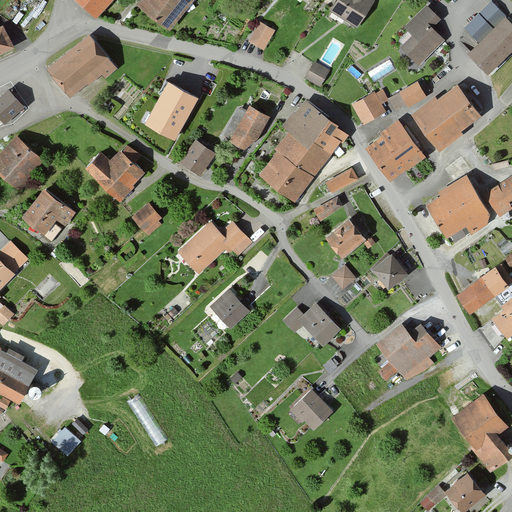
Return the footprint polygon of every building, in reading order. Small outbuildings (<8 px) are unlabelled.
[(106,0),(81,0),(95,12),(106,0)] [(139,0),(136,5),(170,31),(194,0),(139,0)] [(371,0),(342,0),(335,11),(357,26),(373,1),(371,0)] [(464,28),(479,42),(505,16),(506,15),(491,1),(464,28)] [(442,20),(426,4),(403,27),(412,36),(401,48),(419,66),(444,40),(433,29),(442,20)] [(479,42),(467,54),(488,75),(511,51),(511,23),(505,16),(479,42)] [(248,41),(262,50),(275,31),(260,21),(248,41)] [(1,27),(0,27),(0,51),(11,47),(1,27)] [(89,34),(45,69),(70,100),(102,74),(106,79),(118,69),(89,34)] [(331,70),(315,60),(305,77),(320,86),(331,70)] [(375,78),(384,72),(377,64),(369,70),(375,78)] [(390,97),(396,108),(428,90),(422,79),(390,97)] [(198,99),(168,83),(145,126),(175,142),(198,99)] [(388,96),(382,85),(374,89),(381,100),(388,96)] [(482,116),(459,85),(438,100),(436,98),(412,115),(439,152),(463,134),(461,132),(482,116)] [(373,87),(353,98),(363,118),(383,106),(381,100),(374,89),(373,87)] [(9,92),(0,99),(0,118),(5,124),(23,106),(9,92)] [(307,100),(286,127),(293,133),(260,174),(291,199),(336,141),(338,143),(347,132),(307,100)] [(234,125),(244,107),(238,104),(228,122),(234,125)] [(250,106),(229,141),(245,151),(258,137),(270,117),(250,106)] [(423,154),(399,122),(367,146),(391,178),(423,154)] [(41,156),(16,135),(0,153),(0,170),(17,184),(41,156)] [(216,154),(196,142),(181,164),(202,177),(216,154)] [(100,152),(86,168),(120,200),(145,173),(120,150),(110,161),(100,152)] [(351,167),(326,181),(332,191),(356,177),(351,167)] [(511,170),(485,184),(498,207),(511,199),(511,170)] [(467,176),(425,201),(444,233),(486,207),(467,176)] [(76,213),(43,189),(21,218),(45,236),(56,220),(66,227),(76,213)] [(317,208),(320,214),(339,203),(335,197),(317,208)] [(147,202),(131,215),(149,236),(165,222),(147,202)] [(211,218),(180,249),(198,267),(225,240),(238,254),(253,239),(231,217),(220,228),(211,218)] [(364,235),(356,225),(335,239),(345,251),(364,235)] [(11,241),(0,252),(0,260),(14,274),(29,259),(11,241)] [(405,269),(391,251),(374,264),(388,282),(405,269)] [(0,298),(1,298),(0,297),(0,290),(15,275),(14,274),(0,260),(0,298)] [(343,263),(332,272),(340,283),(352,274),(343,263)] [(493,269),(459,292),(469,308),(504,284),(493,269)] [(229,285),(209,303),(230,325),(250,307),(229,285)] [(505,304),(489,317),(500,332),(511,323),(511,290),(501,299),(505,304)] [(303,320),(320,338),(335,324),(315,302),(303,313),(299,316),(303,320)] [(5,304),(0,308),(0,319),(2,322),(12,312),(5,304)] [(285,317),(295,327),(303,320),(299,316),(303,313),(296,306),(285,317)] [(443,351),(426,329),(415,338),(411,334),(385,354),(407,380),(443,351)] [(38,371),(0,352),(0,394),(20,405),(38,371)] [(30,397),(31,398),(33,399),(35,400),(37,399),(39,398),(40,397),(41,395),(41,393),(41,391),(40,389),(38,388),(36,387),(34,387),(32,388),(30,389),(29,391),(29,393),(29,395),(30,397)] [(292,408),(311,427),(330,407),(311,388),(292,408)] [(142,391),(131,396),(145,422),(156,416),(142,391)] [(484,395),(456,416),(472,439),(467,443),(485,467),(507,452),(490,429),(502,420),(484,395)] [(82,442),(64,427),(52,442),(69,457),(82,442)] [(450,490),(461,503),(480,487),(469,474),(450,490)] [(421,501),(430,509),(441,496),(431,488),(421,501)]
